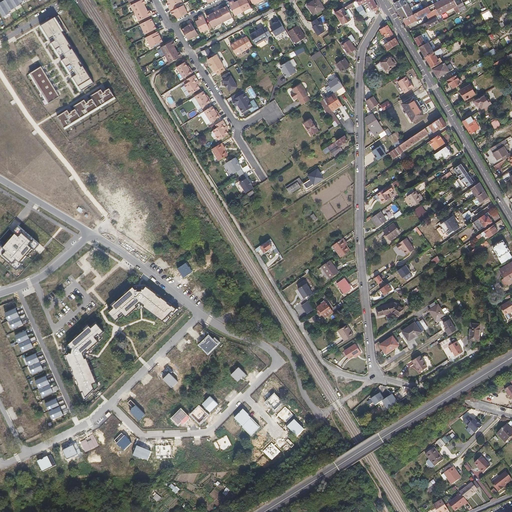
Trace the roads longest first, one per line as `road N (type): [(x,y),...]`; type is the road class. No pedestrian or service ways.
road 1 (residential): [(386,6),(360,62),(360,240),(375,379),(420,388)]
road 2 (primary): [(511,220),(386,6)]
road 3 (track): [(155,72),(153,87),(252,250)]
road 4 (primary): [(339,465),(511,357)]
road 5 (residential): [(110,404),(145,436),(209,432),(244,396)]
road 6 (residential): [(17,288),(78,427)]
road 7 (track): [(332,426),(214,511)]
road 8 (unclassified): [(91,233),(201,313)]
road 9 (residential): [(110,404),(201,313)]
